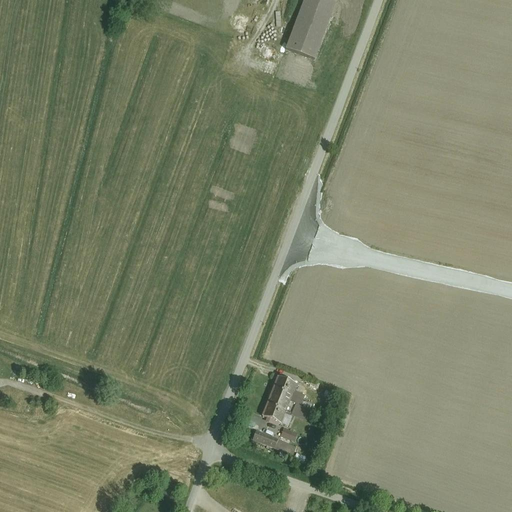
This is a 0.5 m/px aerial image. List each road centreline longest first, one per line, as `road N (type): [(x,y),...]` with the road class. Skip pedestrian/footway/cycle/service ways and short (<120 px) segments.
road 1 (tertiary): [(379,0),(211,452)]
road 2 (track): [(7,383),(151,432),(213,444)]
road 3 (unclassified): [(211,452),(375,511)]
